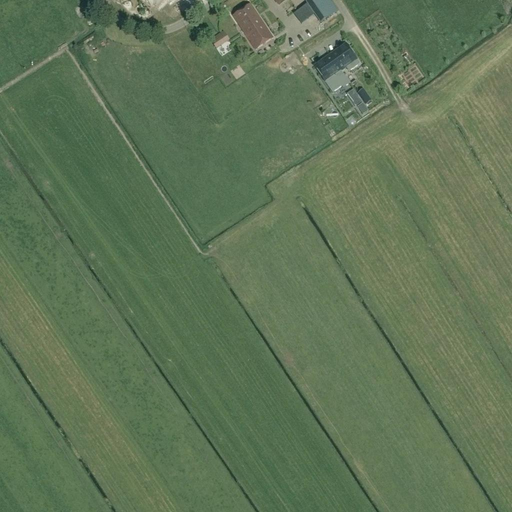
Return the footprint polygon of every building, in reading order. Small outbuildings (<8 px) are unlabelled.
[(143,0),(151,7),(153,4),(158,9),(160,6),(173,19),(187,5),(182,0),(143,0)] [(337,12),(328,0),(304,0),(321,24),(337,12)] [(272,39),(250,5),(232,17),(255,51),(272,39)] [(214,39),(210,42),(215,49),(219,46),(214,39)] [(337,54),(331,58),(340,72),(346,68),(348,72),(359,65),(345,45),(335,52),(337,54)] [(335,75),(340,72),(331,58),(325,63),(323,60),(314,67),(327,87),(338,79),(335,75)] [(353,91),(347,96),(355,107),(362,103),(353,91)] [(368,97),(362,101),(365,106),(371,101),(368,97)] [(358,108),(362,115),(368,111),(363,104),(358,108)]
